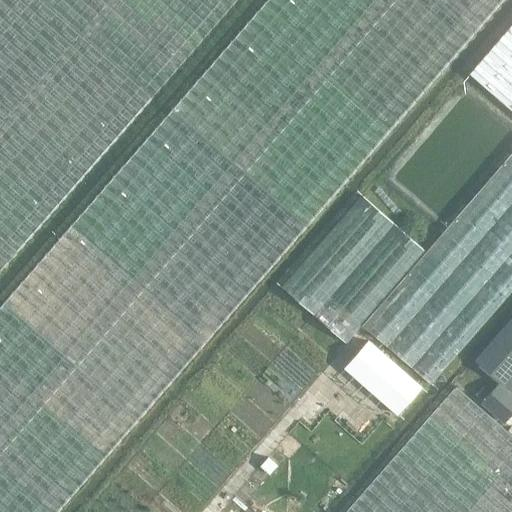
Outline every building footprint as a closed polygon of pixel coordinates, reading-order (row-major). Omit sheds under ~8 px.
[(55,511),(501,0),(266,0),(0,305),(0,511),(55,511)] [(0,0),(0,270),(235,0),(0,0)] [(511,23),(468,74),(511,111),(511,151),(350,339),(358,345),(370,332),(430,384),(511,289),(511,23)] [(501,381),(511,369),(511,329),(481,363),(501,381)] [(420,387),(367,341),(343,368),(396,414),(420,387)] [(511,511),(511,435),(456,385),(345,511),(511,511)] [(496,411),(511,396),(499,385),(485,400),(496,411)]
